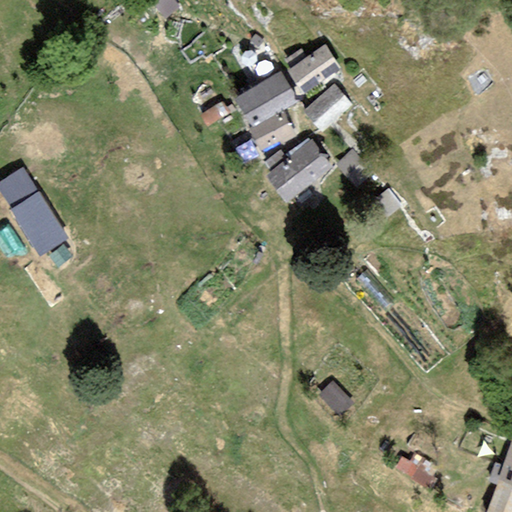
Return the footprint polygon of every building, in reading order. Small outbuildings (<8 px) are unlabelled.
[(291,69),(288,71),(303,93),(339,68),(324,46),(307,58),(291,69)] [(291,69),(307,58),(300,48),(284,59),(291,69)] [(281,112),(298,101),(281,72),(235,99),(252,128),(281,112)] [(332,85),(302,112),(320,132),(350,105),(332,85)] [(252,128),(247,130),(259,152),(293,134),(281,112),(252,128)] [(288,202),(332,167),(311,140),(267,175),(288,202)] [(374,175),(352,150),(335,165),(357,190),(374,175)] [(38,191),(23,167),(0,181),(0,194),(9,209),(38,191)] [(40,257),(68,238),(38,191),(9,209),(40,257)] [(319,396),(339,416),(352,404),(332,384),(319,396)] [(511,437),(497,478),(511,482),(511,437)] [(429,492),(437,479),(432,476),(436,467),(414,453),(409,462),(401,457),(395,469),(429,492)] [(485,511),(511,511),(511,482),(497,478),(485,511)]
